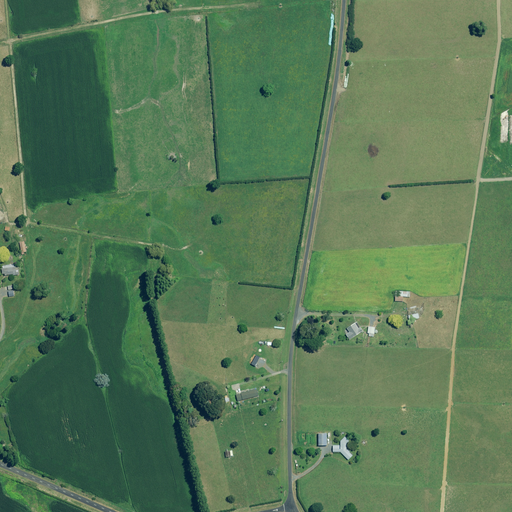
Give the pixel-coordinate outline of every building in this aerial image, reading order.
[(16,268),(15,267),(2,269),(3,274),(5,274),(5,276),(13,274),(13,276),(19,275),(18,268),(16,268)] [(363,331),(357,322),(347,329),(349,332),(346,334),(350,340),(363,331)] [(369,327),(368,333),(369,333),(369,336),(374,337),(374,333),(375,333),(376,333),(377,333),(377,332),(378,332),(378,331),(377,330),(376,330),(376,329),(375,329),(375,330),(375,327),(369,327)] [(258,396),(257,389),(241,393),(241,394),(236,395),(238,401),(258,396)] [(327,445),(327,433),(319,433),(319,445),(327,445)] [(352,456),(346,450),(346,449),(346,446),(345,446),(349,441),(345,437),(341,441),(341,446),(333,446),(333,452),(340,452),(348,460),(352,456)]
